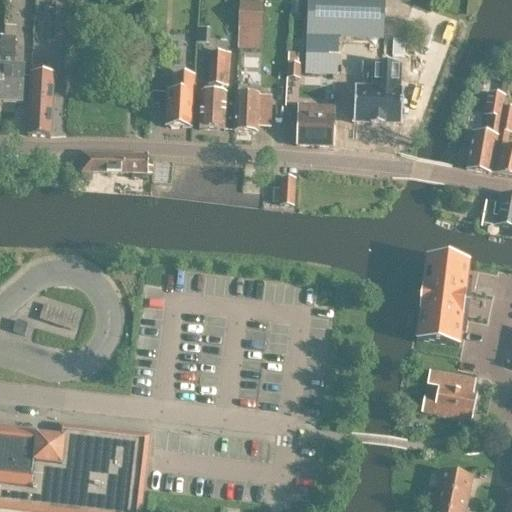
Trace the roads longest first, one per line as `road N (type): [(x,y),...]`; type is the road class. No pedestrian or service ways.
road 1 (tertiary): [(511,187),(373,164),(0,144)]
road 2 (unclassified): [(0,349),(61,366),(102,345),(107,312),(88,278),(62,270),(21,290)]
road 3 (residential): [(505,277),(489,371),(510,376),(503,422)]
road 4 (unclassified): [(0,391),(161,411)]
